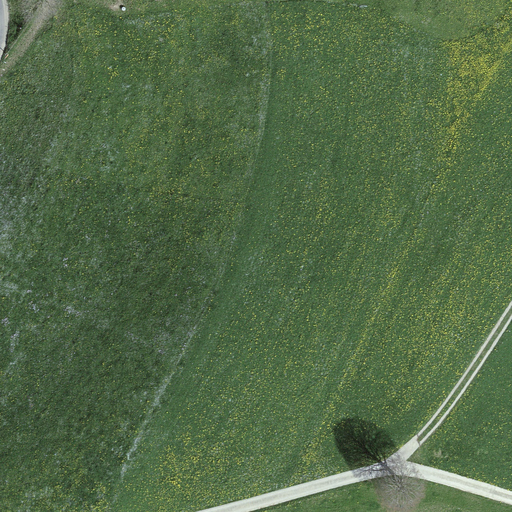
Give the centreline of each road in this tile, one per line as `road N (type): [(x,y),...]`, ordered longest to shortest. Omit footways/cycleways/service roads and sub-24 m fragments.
road 1 (track): [(511,312),(431,429),(392,470)]
road 2 (track): [(392,470),(266,511)]
road 3 (track): [(511,506),(392,470)]
